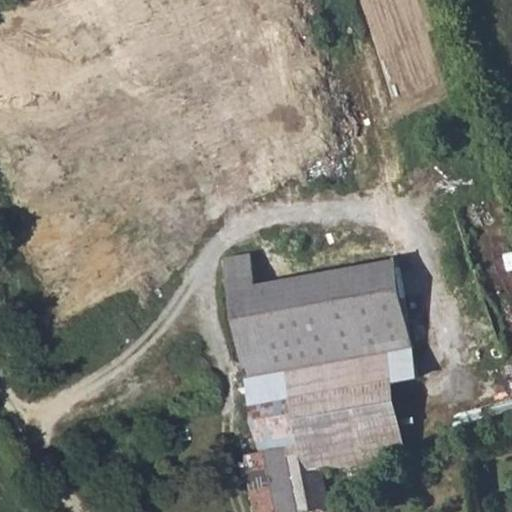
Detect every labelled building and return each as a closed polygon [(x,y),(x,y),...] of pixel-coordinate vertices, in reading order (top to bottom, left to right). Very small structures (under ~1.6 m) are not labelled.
[(222,197),(250,189),(233,125),(205,133),(222,197)] [(146,181),(143,192),(208,207),(211,196),(146,181)] [(229,358),(234,357),(262,352),(249,284),(245,255),(215,260),(219,278),(215,279),(229,358)] [(234,357),(252,456),(308,447),(313,479),(367,469),(365,459),(396,454),(385,383),(408,379),(388,260),(249,284),(262,352),(234,357)] [(317,511),(313,479),(308,447),(252,456),(243,458),(251,511),(317,511)]
